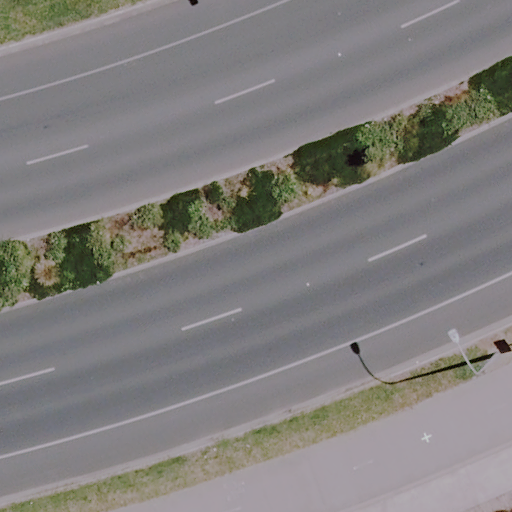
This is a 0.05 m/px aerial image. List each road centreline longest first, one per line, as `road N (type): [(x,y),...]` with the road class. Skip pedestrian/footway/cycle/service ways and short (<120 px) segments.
road 1 (secondary): [(511,228),(179,349),(0,398)]
road 2 (secondary): [(0,38),(152,0)]
